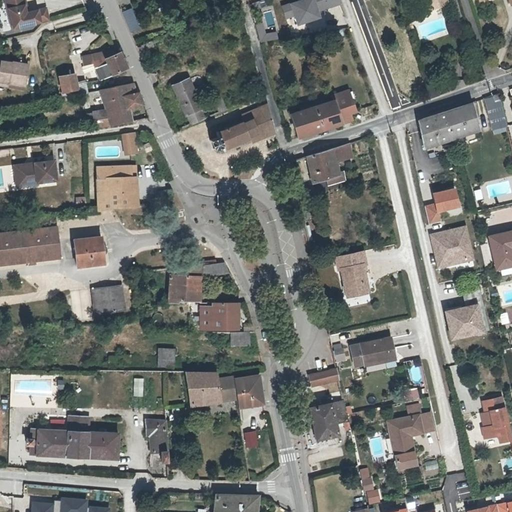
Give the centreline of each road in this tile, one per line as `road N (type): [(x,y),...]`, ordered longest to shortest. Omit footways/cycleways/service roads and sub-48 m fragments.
road 1 (tertiary): [(295,488),(274,382),(305,319),(278,209),(255,188)]
road 2 (residential): [(0,473),(295,488)]
road 3 (residential): [(511,80),(278,158),(255,188)]
road 4 (tertiary): [(255,188),(201,187),(185,176),(107,0)]
